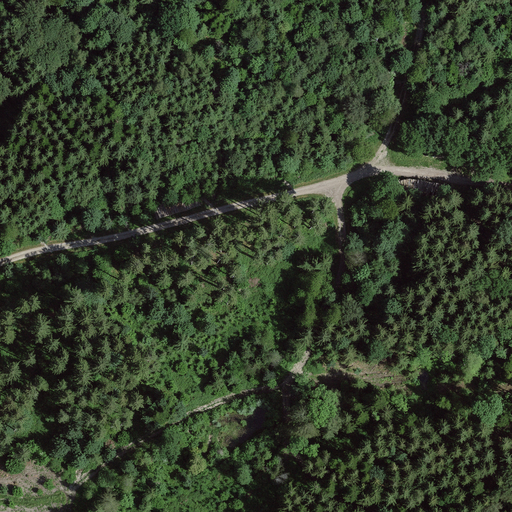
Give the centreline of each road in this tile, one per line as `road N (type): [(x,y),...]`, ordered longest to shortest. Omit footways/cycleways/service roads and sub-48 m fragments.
road 1 (track): [(416,0),(421,13),(377,157),(329,188),(343,268),(271,380),(344,499),(389,511)]
road 2 (track): [(0,262),(329,188)]
road 3 (track): [(511,189),(395,167),(329,188)]
